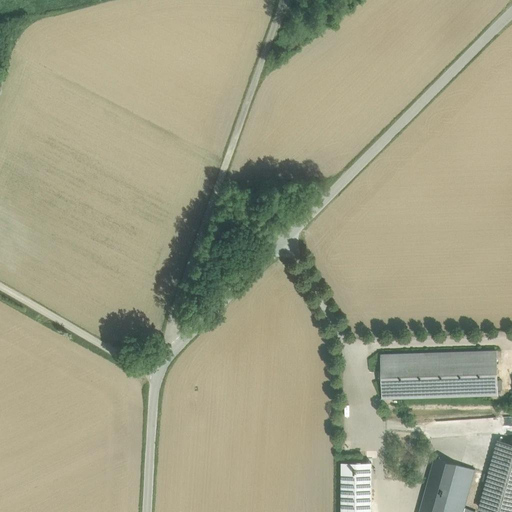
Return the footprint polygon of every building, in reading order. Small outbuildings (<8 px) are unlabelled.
[(496,351),(381,354),(383,398),(498,395),(496,351)] [(511,414),(502,415),(503,425),(511,424),(511,414)] [(511,511),(511,444),(499,441),(480,508),(493,511),(511,511)] [(435,458),(420,511),(445,511),(459,465),(435,458)] [(372,511),(372,462),(342,462),(342,511),(372,511)] [(445,511),(463,511),(475,469),(459,465),(445,511)]
